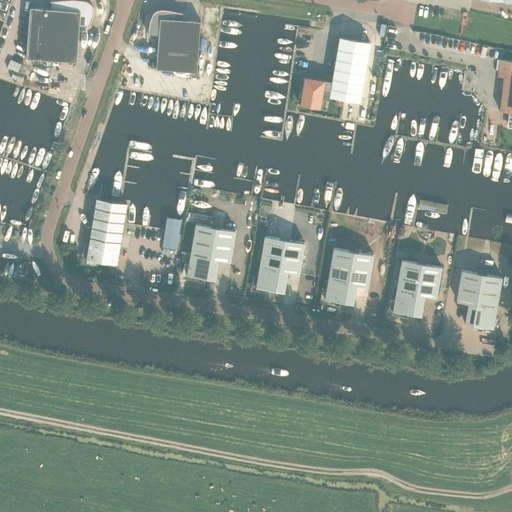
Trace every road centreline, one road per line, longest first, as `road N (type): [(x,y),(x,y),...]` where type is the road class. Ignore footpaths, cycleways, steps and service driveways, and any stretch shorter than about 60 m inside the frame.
road 1 (unclassified): [(428,341),(81,286),(57,270),(48,231),(124,0)]
road 2 (track): [(0,409),(318,471),(382,474),(414,489),(477,496),(511,489)]
